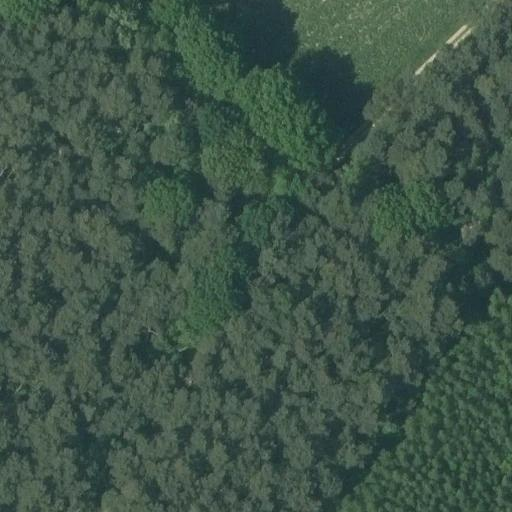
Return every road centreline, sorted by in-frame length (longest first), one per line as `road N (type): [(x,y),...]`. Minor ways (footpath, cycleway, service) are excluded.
road 1 (track): [(511,5),(313,189),(127,511)]
road 2 (track): [(313,189),(106,0)]
